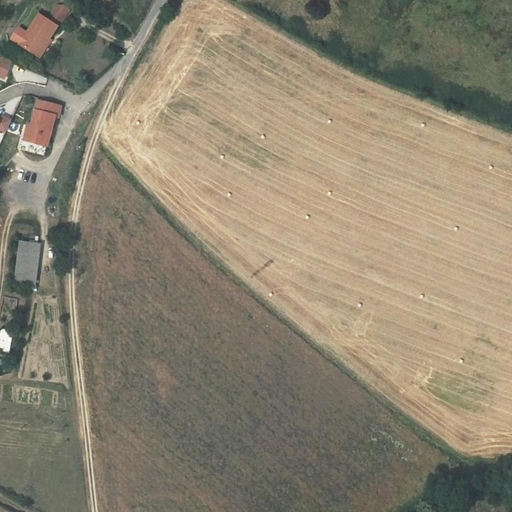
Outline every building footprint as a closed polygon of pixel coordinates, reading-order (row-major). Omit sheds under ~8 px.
[(47,20),(57,26),(67,11),(57,4),(47,20)] [(47,20),(39,14),(27,33),(19,44),(38,56),(57,26),(47,20)] [(11,39),(19,44),(27,33),(19,28),(11,39)] [(0,54),(0,76),(4,79),(12,60),(0,54)] [(61,106),(38,100),(31,125),(28,140),(27,141),(47,146),(55,116),(58,117),(61,106)] [(2,116),(0,120),(0,129),(6,132),(12,120),(2,116)] [(35,246),(20,244),(15,281),(30,283),(35,246)]
